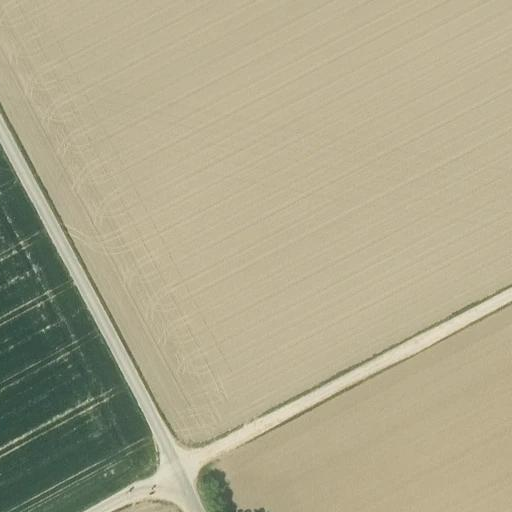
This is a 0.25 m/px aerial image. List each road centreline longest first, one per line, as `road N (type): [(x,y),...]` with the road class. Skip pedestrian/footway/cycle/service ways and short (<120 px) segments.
road 1 (track): [(96,511),(511,292)]
road 2 (track): [(0,130),(196,511)]
